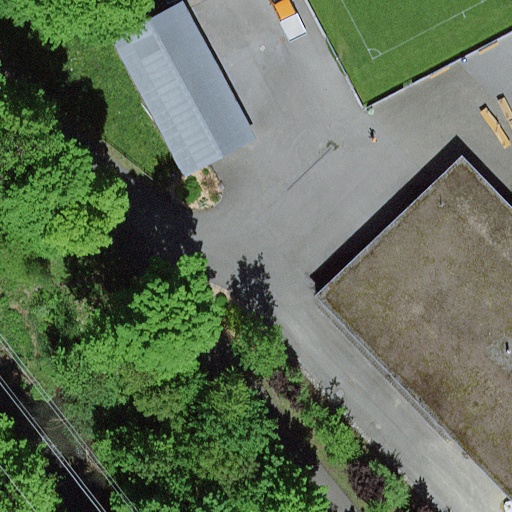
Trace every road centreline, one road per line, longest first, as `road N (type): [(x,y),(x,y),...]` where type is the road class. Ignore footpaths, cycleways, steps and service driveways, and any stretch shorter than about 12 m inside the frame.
road 1 (track): [(354,511),(145,223),(0,60)]
road 2 (track): [(145,223),(307,223),(511,100)]
